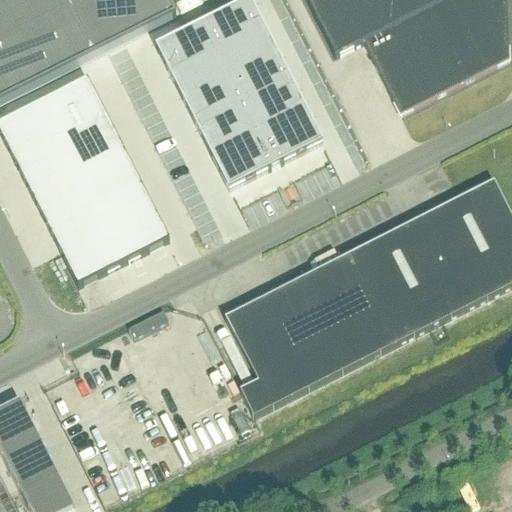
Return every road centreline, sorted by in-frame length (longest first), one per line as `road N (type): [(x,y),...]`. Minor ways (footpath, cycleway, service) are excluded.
road 1 (unclassified): [(54,346),(511,112)]
road 2 (track): [(511,383),(260,511)]
road 3 (unclassified): [(332,511),(511,420)]
